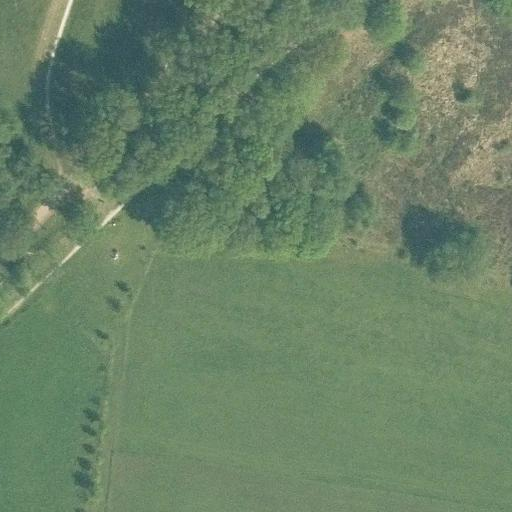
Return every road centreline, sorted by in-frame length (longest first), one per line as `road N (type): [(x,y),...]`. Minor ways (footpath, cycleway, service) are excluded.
road 1 (track): [(0,259),(226,0)]
road 2 (track): [(111,203),(263,52),(345,0)]
road 3 (track): [(58,0),(36,71),(41,132),(111,203)]
road 4 (track): [(0,311),(111,203)]
